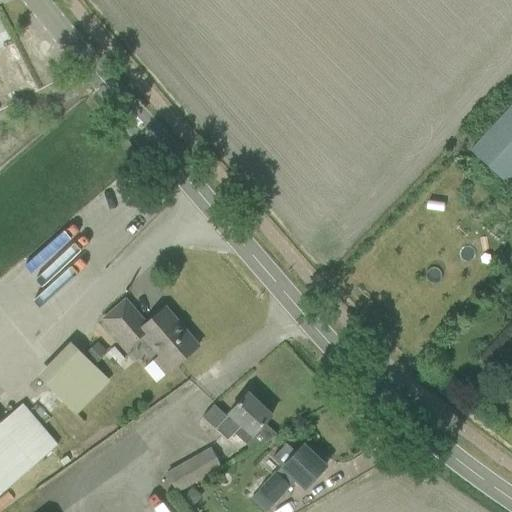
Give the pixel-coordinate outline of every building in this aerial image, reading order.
[(511,105),(471,150),(506,182),(511,176),(511,105)] [(60,276),(47,250),(17,266),(34,301),(44,296),(37,282),(48,277),(49,281),(60,276)] [(152,363),(164,377),(169,372),(198,348),(164,308),(145,325),(125,301),(101,321),(127,351),(141,339),(158,358),(152,363)] [(38,374),(76,414),(112,380),(74,340),(38,374)] [(113,348),(107,353),(117,365),(124,360),(113,348)] [(214,405),(202,418),(227,441),(234,434),(245,444),(264,424),(271,416),(247,394),(226,417),(214,405)] [(0,495),(58,446),(23,404),(0,423),(0,495)] [(250,500),(263,511),(266,511),(290,487),(289,486),(295,480),(305,489),(325,467),(303,446),(296,453),(286,444),(272,459),(284,470),(278,476),(275,473),(250,500)] [(167,475),(177,493),(220,469),(210,450),(167,475)] [(66,457),(59,461),(63,467),(70,462),(66,457)]
